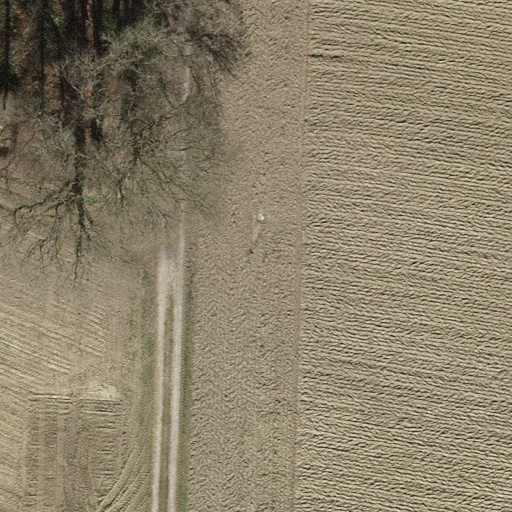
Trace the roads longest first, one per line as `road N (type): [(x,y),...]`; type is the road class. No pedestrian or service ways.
road 1 (track): [(161,511),(179,0)]
road 2 (track): [(0,206),(63,229),(170,244)]
